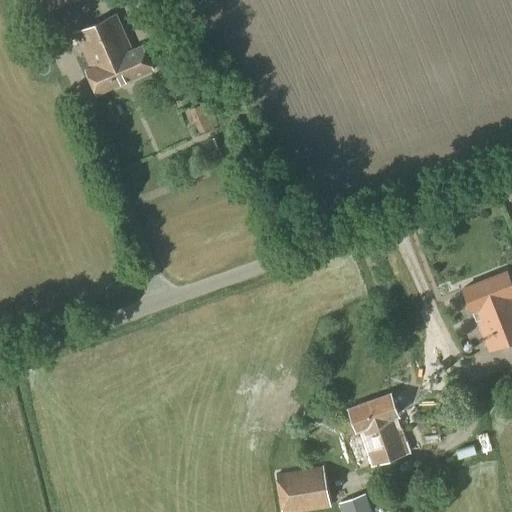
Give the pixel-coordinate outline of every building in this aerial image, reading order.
[(42,0),(48,12),(73,0),(42,0)] [(133,50),(116,14),(74,33),(90,69),(85,71),(96,95),(153,70),(142,46),(133,50)] [(217,136),(208,140),(212,150),(221,147),(217,136)] [(511,286),(506,272),(462,289),(471,312),(472,312),(488,352),(511,343),(511,286)] [(410,453),(396,417),(398,417),(390,395),(348,410),(356,432),(358,431),(370,467),(410,453)] [(282,511),(303,511),(330,508),(322,467),(276,474),(282,511)] [(371,511),(365,494),(338,504),(341,511),(371,511)]
